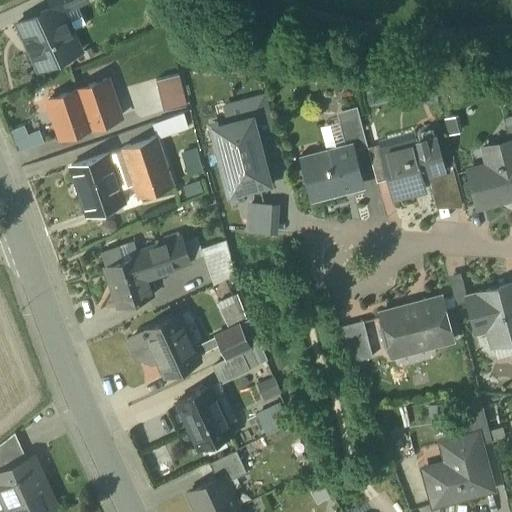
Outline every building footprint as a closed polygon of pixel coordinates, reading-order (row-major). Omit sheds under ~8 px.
[(87,0),(51,0),(54,5),(55,4),(59,13),(87,0)] [(54,5),(18,22),(28,43),(29,43),(40,68),(40,69),(80,51),(71,32),(69,33),(59,13),(55,4),(54,5)] [(180,74),(156,80),(164,111),(187,105),(180,74)] [(108,79),(78,89),(91,127),(121,117),(108,79)] [(78,89),(49,99),(62,137),(91,127),(78,89)] [(266,94),(222,106),(226,120),(254,113),(260,133),(275,128),(266,94)] [(226,120),(209,125),(230,197),(274,184),(260,133),(254,113),(226,120)] [(185,114),(155,123),(159,134),(189,125),(185,114)] [(360,116),(340,121),(347,147),(354,145),(356,150),(368,147),(360,116)] [(24,125),(10,131),(19,152),(33,147),(28,134),(24,125)] [(28,134),(33,147),(45,142),(39,130),(28,134)] [(157,136),(123,148),(140,197),(174,185),(157,136)] [(418,144),(383,153),(382,150),(381,150),(391,185),(402,182),(405,195),(424,190),(421,177),(445,171),(436,136),(417,141),(418,144)] [(511,140),(510,141),(492,145),(497,163),(469,170),(478,207),(498,202),(498,200),(511,196),(511,140)] [(347,147),(324,153),(326,158),(309,162),(314,179),(311,180),(315,196),(362,184),(358,168),(361,168),(356,150),(354,145),(347,147)] [(197,148),(182,152),(188,174),(203,170),(197,148)] [(108,153),(71,166),(88,215),(125,202),(108,153)] [(200,181),(184,186),(187,197),(203,191),(200,181)] [(139,254),(105,266),(119,307),(153,295),(147,276),(191,262),(183,236),(138,252),(139,254)] [(226,239),(201,248),(214,284),(236,274),(226,239)] [(462,276),(450,279),(457,304),(468,301),(467,298),(468,297),(462,276)] [(511,283),(480,292),(480,294),(468,297),(467,298),(468,301),(476,331),(489,327),(494,344),(511,339),(511,283)] [(442,296),(381,313),(393,356),(395,355),(394,351),(433,341),(434,345),(454,340),(442,296)] [(178,314),(145,330),(132,336),(130,341),(136,355),(142,356),(144,355),(146,358),(153,360),(158,358),(166,375),(199,359),(197,354),(194,348),(178,314)] [(364,320),(340,327),(354,362),(373,356),(364,320)] [(239,324),(216,335),(217,337),(227,359),(242,353),(251,349),(239,324)] [(203,343),(194,348),(197,354),(206,350),(203,343)] [(258,364),(251,349),(242,353),(249,369),(258,364)] [(227,359),(213,366),(221,382),(249,369),(242,353),(227,359)] [(211,385),(178,400),(199,448),(232,432),(211,385)] [(483,407),(461,413),(467,436),(470,447),(481,444),(492,441),(483,407)] [(15,432),(0,444),(0,468),(1,470),(27,458),(15,432)] [(470,447),(467,436),(442,442),(447,462),(425,468),(434,504),(493,488),(481,444),(470,447)] [(237,450),(209,463),(217,479),(224,476),(227,482),(247,472),(237,450)] [(1,470),(0,470),(0,490),(9,511),(34,511),(54,503),(33,456),(27,458),(1,470)] [(217,479),(190,491),(199,511),(226,511),(238,507),(227,482),(224,476),(217,479)]
